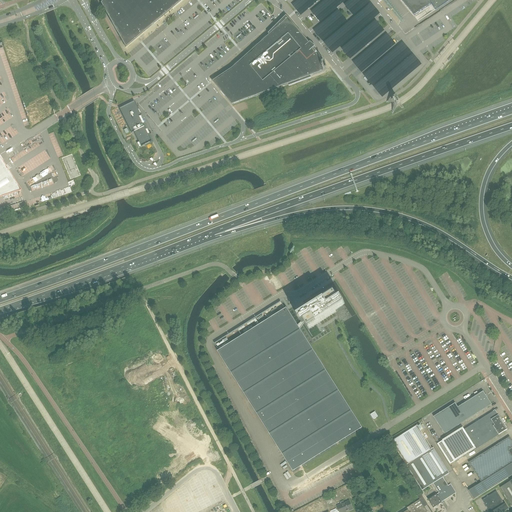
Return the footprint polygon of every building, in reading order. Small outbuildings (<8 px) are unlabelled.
[(129,44),(181,0),(103,0),(101,3),(125,47),(129,44)] [(318,1),(316,0),(297,0),(291,5),(300,16),(318,1)] [(325,0),(310,12),(319,23),(346,0),(325,0)] [(350,0),(344,5),(353,16),(370,2),(368,0),(350,0)] [(400,0),(414,16),(432,5),(435,10),(449,0),(400,0)] [(371,4),(323,43),(332,54),(380,14),(371,4)] [(347,21),(338,10),(313,31),(322,42),(347,21)] [(212,82),(230,103),(232,105),(288,85),(289,87),(312,78),(311,76),(327,70),(323,60),(314,48),(315,47),(310,43),(309,43),(289,19),(287,17),(286,16),(268,34),(270,35),(266,39),(267,40),(249,58),(232,69),(212,82)] [(341,49),(350,60),(384,31),(375,21),(341,49)] [(352,63),(361,73),(396,45),(387,34),(352,63)] [(363,76),(372,86),(412,53),(403,43),(363,76)] [(373,88),(382,98),(422,65),(413,55),(373,88)] [(133,104),(121,110),(129,125),(128,126),(131,133),(133,132),(134,133),(139,142),(137,143),(139,148),(144,145),(152,141),(150,139),(148,134),(149,133),(147,129),(146,130),(143,123),(140,116),(139,117),(133,104)] [(0,197),(3,196),(21,191),(0,157),(0,197)] [(335,294),(308,311),(306,309),(305,309),(306,310),(300,314),(299,313),(300,316),(298,317),(301,322),(302,324),(302,325),(305,323),(309,330),(310,329),(309,329),(316,324),(317,325),(317,324),(336,312),(336,313),(337,312),(336,312),(343,308),(346,306),(342,299),(339,301),(335,294)] [(296,326),(281,302),(214,344),(231,371),(293,468),(359,426),(298,329),(302,324),(301,322),(296,326)] [(445,434),(491,405),(483,392),(458,408),(455,403),(434,417),(445,434)] [(456,462),(507,429),(495,410),(464,430),(463,427),(442,440),(456,462)] [(449,473),(433,448),(432,449),(417,425),(391,442),(422,490),(433,484),(439,493),(428,500),(433,508),(442,503),(440,499),(442,498),(443,500),(455,492),(452,487),(450,488),(443,477),(449,473)] [(511,440),(511,438),(510,437),(469,463),(481,483),(469,491),(474,499),(511,475),(511,440)] [(500,488),(511,506),(511,479),(510,481),(500,488)] [(496,491),(482,500),(489,511),(503,511),(509,509),(505,504),(496,491)] [(427,511),(428,511),(424,507),(428,505),(421,494),(417,496),(420,499),(406,508),(408,510),(404,511),(427,511)] [(349,501),(345,503),(344,501),(340,502),(341,505),(337,506),(339,511),(345,511),(353,509),(349,501)]
